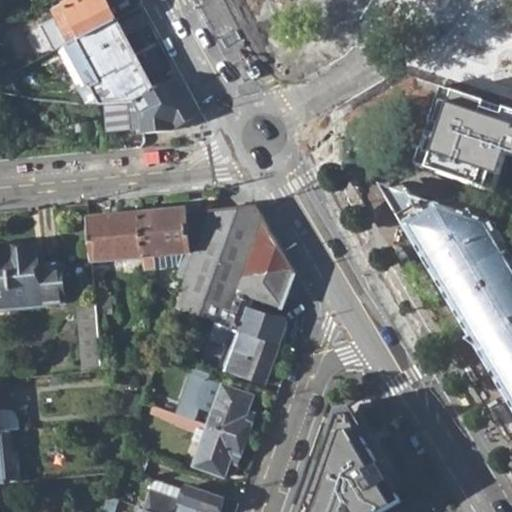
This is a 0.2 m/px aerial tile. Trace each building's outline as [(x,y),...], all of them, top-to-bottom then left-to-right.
[(101,0),(74,0),(54,11),(58,19),(41,29),(55,54),(70,46),(72,45),(117,21),(108,1),(103,3),(101,0)] [(135,104),(154,92),(117,21),(72,45),(70,46),(98,106),(105,105),(135,104)] [(143,130),(143,134),(173,131),(201,114),(180,76),(154,92),(135,104),(105,105),(107,134),(143,130)] [(511,109),(446,87),(419,166),(485,189),(498,152),(511,156),(511,109)] [(511,263),(490,225),(429,207),(398,225),(469,341),(511,420),(511,263)] [(240,331),(279,345),(287,324),(250,308),(253,296),(283,309),(298,276),(257,209),(212,212),(211,215),(197,254),(177,310),(199,317),(233,328),(240,331)] [(155,258),(197,254),(211,215),(189,216),(188,210),(140,214),(145,259),(146,271),(156,271),(155,258)] [(94,265),(145,259),(140,214),(90,219),(94,265)] [(0,309),(66,303),(62,267),(38,269),(36,248),(0,251),(0,309)] [(97,308),(98,317),(110,317),(109,297),(97,297),(97,308)] [(98,317),(97,308),(77,308),(84,375),(102,373),(98,317)] [(194,330),(199,317),(177,310),(173,322),(194,330)] [(231,335),(237,337),(240,331),(233,328),(231,335)] [(279,345),(240,331),(237,337),(225,372),(265,384),(279,345)] [(212,415),(208,426),(245,439),(251,421),(246,418),(253,395),(208,380),(198,410),(212,415)] [(154,408),(164,412),(167,405),(147,397),(144,404),(154,408)] [(193,466),(225,476),(233,455),(239,457),(245,439),(208,426),(164,412),(154,408),(153,414),(204,432),(193,466)] [(0,434),(1,434),(21,433),(19,421),(14,415),(6,412),(0,412),(0,434)] [(339,417),(305,511),(350,511),(351,511),(353,509),(355,511),(386,511),(388,511),(393,509),(397,507),(403,502),(351,415),(339,417)] [(0,484),(21,483),(20,468),(5,469),(1,434),(0,434),(0,484)] [(122,468),(143,476),(149,459),(128,452),(122,468)] [(220,511),(224,501),(188,487),(187,491),(183,491),(179,502),(150,493),(144,510),(151,511),(220,511)] [(106,511),(113,511),(118,501),(111,499),(106,511)]
